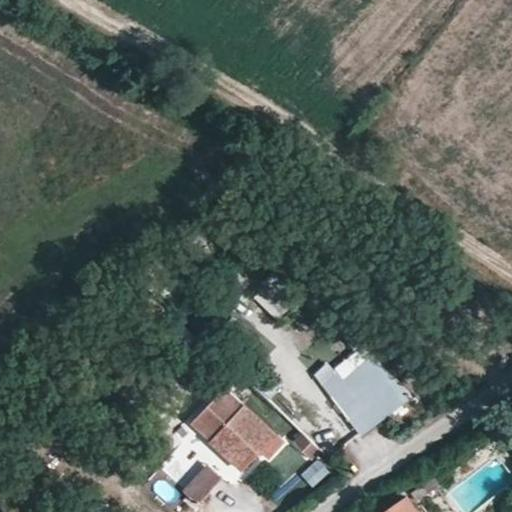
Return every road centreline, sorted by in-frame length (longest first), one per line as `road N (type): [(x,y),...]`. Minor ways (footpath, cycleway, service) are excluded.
road 1 (track): [(48,0),(211,86),(511,282)]
road 2 (unclassified): [(316,511),(511,372)]
